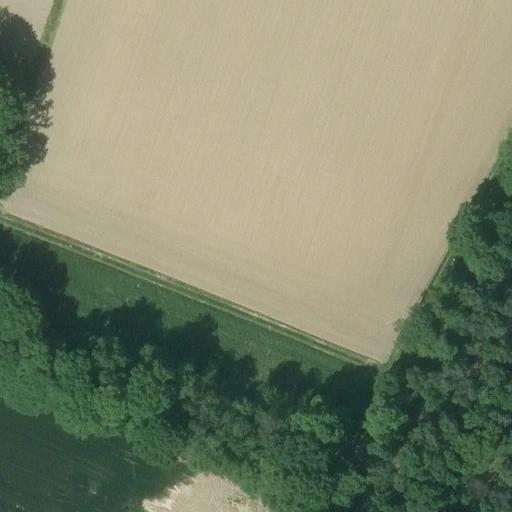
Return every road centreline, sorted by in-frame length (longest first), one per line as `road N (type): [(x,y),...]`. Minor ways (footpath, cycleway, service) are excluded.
road 1 (track): [(511,149),(383,380),(0,227)]
road 2 (track): [(0,214),(77,0)]
road 3 (track): [(383,380),(312,511)]
